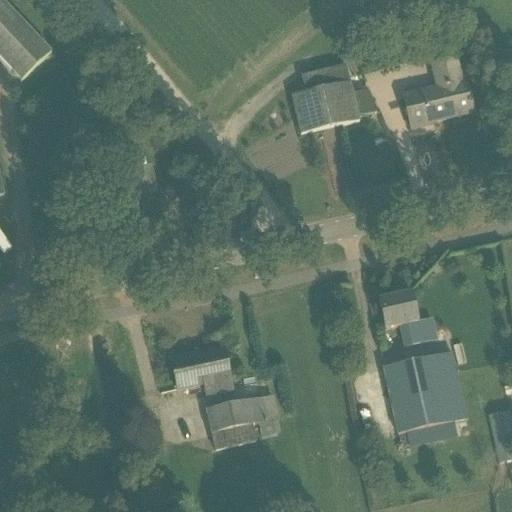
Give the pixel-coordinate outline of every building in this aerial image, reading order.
[(0,62),(21,85),(51,57),(0,2),(0,62)] [(403,100),(411,132),(426,129),(426,126),(472,116),(465,85),(460,86),(455,63),(431,69),(437,92),(403,100)] [(350,85),(291,99),(300,138),(359,124),(350,85)] [(144,170),(143,166),(136,167),(137,171),(132,172),(137,194),(154,190),(149,169),(144,170)] [(417,325),(410,297),(378,304),(385,333),(400,329),(405,350),(419,347),(414,326),(417,325)] [(467,366),(462,347),(454,349),(458,368),(467,366)] [(170,364),(177,394),(203,388),(206,400),(232,395),(229,382),(223,353),(170,364)] [(456,440),(453,426),(466,423),(451,356),(383,371),(398,438),(406,436),(409,450),(456,440)] [(207,414),(215,453),(256,444),(252,429),(276,424),(271,400),(207,414)] [(488,420),(498,467),(511,464),(511,425),(510,415),(488,420)] [(262,442),(277,438),(274,425),(259,428),(262,442)]
